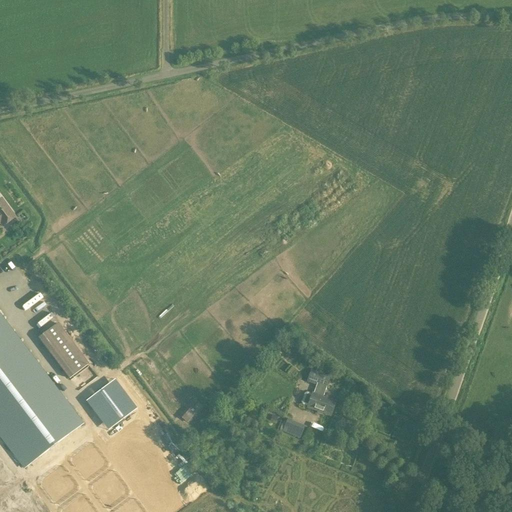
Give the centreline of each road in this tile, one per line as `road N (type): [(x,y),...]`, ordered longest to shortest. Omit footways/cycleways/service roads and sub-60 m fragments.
road 1 (unclassified): [(0,111),(416,20),(511,15)]
road 2 (tertiary): [(416,511),(511,232)]
